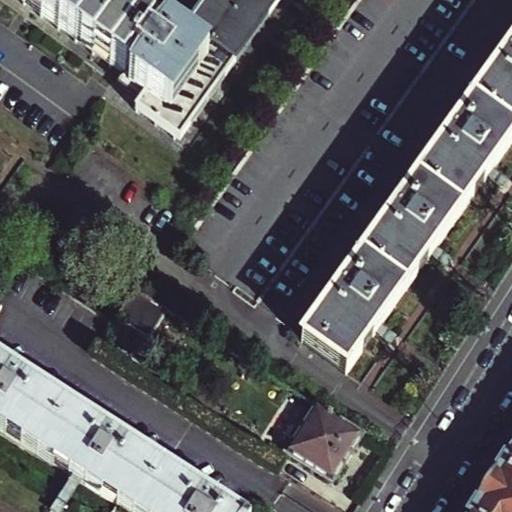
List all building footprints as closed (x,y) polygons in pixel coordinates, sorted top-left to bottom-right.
[(163,38),(110,0),(16,0),(131,82),(128,86),(145,98),(135,111),(179,144),(282,0),(207,0),(177,43),(165,35),(163,38)] [(511,142),(511,50),(303,342),(347,374),(511,142)] [(134,291),(116,318),(150,339),(167,313),(134,291)] [(235,511),(0,363),(0,428),(133,511),(235,511)] [(363,437),(316,407),(287,452),(334,482),(363,437)] [(511,511),(511,453),(507,462),(505,461),(472,511),(511,511)]
